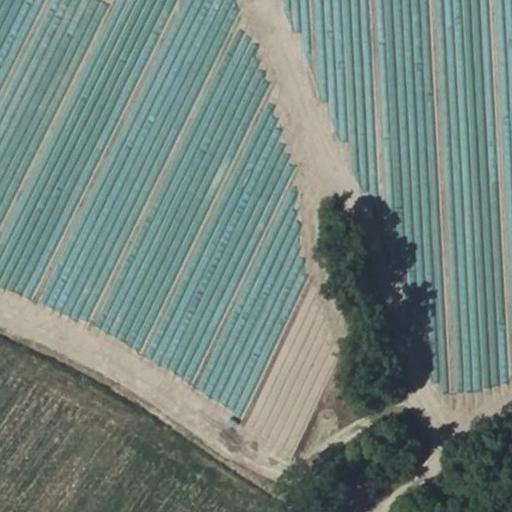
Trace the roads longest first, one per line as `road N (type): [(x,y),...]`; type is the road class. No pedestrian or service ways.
road 1 (track): [(417,398),(345,145),(281,0)]
road 2 (track): [(394,511),(438,462),(417,398),(324,449)]
